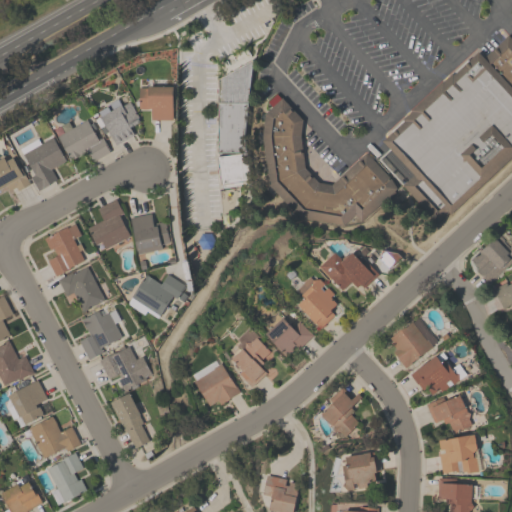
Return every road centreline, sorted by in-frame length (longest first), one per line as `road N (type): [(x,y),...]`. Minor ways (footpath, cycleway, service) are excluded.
road 1 (residential): [(91,511),(343,356),(511,188)]
road 2 (residential): [(0,270),(135,490)]
road 3 (residential): [(0,263),(146,154)]
road 4 (residential): [(343,356),(394,404),(406,456),(403,511)]
road 5 (primary): [(0,96),(145,14)]
road 6 (residential): [(437,256),(511,388)]
